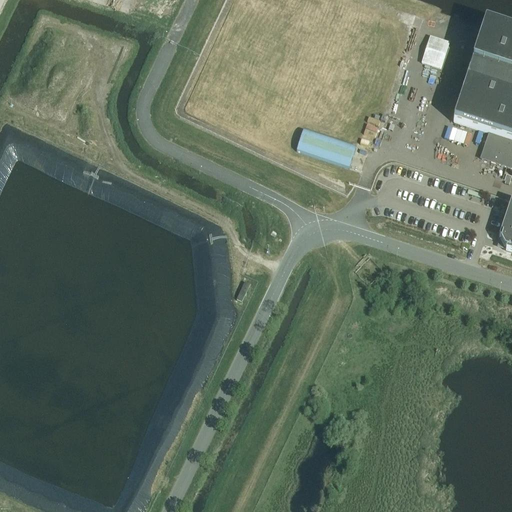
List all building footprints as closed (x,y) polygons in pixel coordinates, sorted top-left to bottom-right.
[(511,37),(485,29),(454,124),(488,135),(479,161),(511,172),(511,37)] [(425,64),(448,70),(457,42),(434,36),(425,64)] [(372,124),(364,143),(373,147),(381,128),(372,124)] [(356,149),(303,132),(297,154),(349,170),(356,149)] [(511,204),(500,240),(501,241),(500,242),(504,250),(506,251),(506,252),(511,254),(511,204)] [(249,283),(243,297),(248,299),(254,285),(249,283)]
